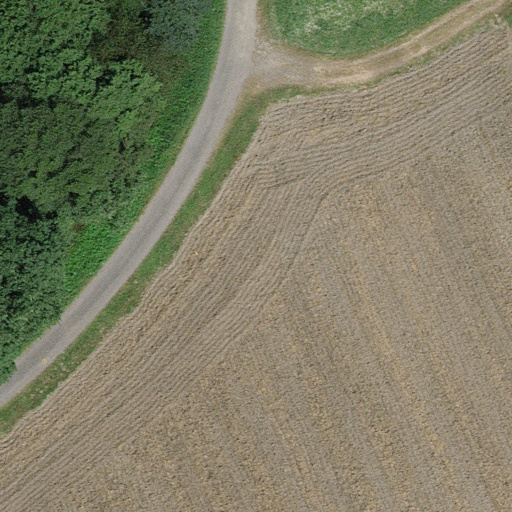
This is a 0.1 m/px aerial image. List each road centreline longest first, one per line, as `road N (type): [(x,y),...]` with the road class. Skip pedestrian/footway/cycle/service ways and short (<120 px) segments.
road 1 (track): [(0,388),(75,320),(184,172),(230,63),(237,0)]
road 2 (track): [(230,63),(359,59),(430,36),(484,0)]
